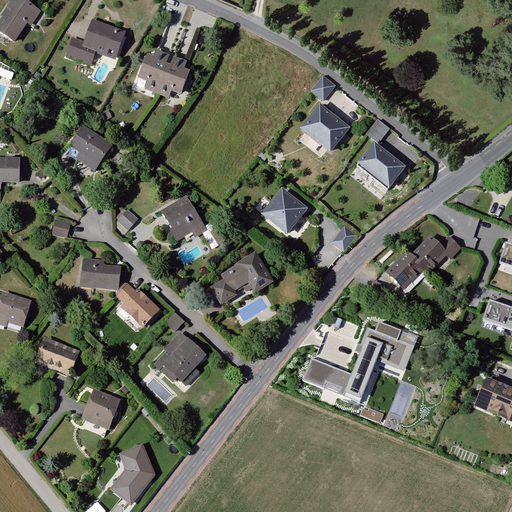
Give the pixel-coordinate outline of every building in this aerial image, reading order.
[(44,13),(22,0),(14,0),(0,22),(0,35),(15,45),(28,25),(34,29),(44,13)] [(131,37),(92,23),(85,44),(70,39),(63,58),(91,67),(96,53),(123,62),(131,37)] [(189,61),(158,49),(155,57),(149,55),(139,79),(148,83),(145,90),(169,100),(173,92),(186,97),(196,71),(187,67),(189,61)] [(323,79),(311,94),(324,104),(336,89),(323,79)] [(352,133),(320,107),(300,132),(333,158),(352,133)] [(378,123),(366,137),(378,146),(389,132),(378,123)] [(115,148),(86,127),(67,152),(97,173),(115,148)] [(408,170),(375,145),(358,166),(391,192),(408,170)] [(19,159),(0,160),(0,186),(21,185),(19,159)] [(307,213),(279,192),(260,217),(287,238),(307,213)] [(187,197),(160,212),(177,240),(203,226),(187,197)] [(150,231),(127,212),(115,226),(139,245),(150,231)] [(71,224),(56,219),(51,236),(67,240),(71,224)] [(356,238),(343,228),(331,243),(344,253),(356,238)] [(461,249),(448,237),(441,244),(435,239),(418,257),(412,251),(389,276),(404,290),(422,271),(427,275),(446,254),(452,259),(461,249)] [(511,246),(504,243),(495,266),(511,272),(511,246)] [(278,282),(257,252),(207,285),(223,310),(240,299),(236,293),(250,284),(258,295),(278,282)] [(127,264),(82,258),(78,288),(123,294),(127,264)] [(164,311),(139,289),(121,310),(146,332),(164,311)] [(35,303),(4,292),(0,304),(0,325),(24,334),(35,303)] [(511,310),(488,302),(480,325),(511,336),(511,310)] [(396,338),(368,328),(357,357),(360,358),(353,378),(331,370),(325,386),(350,395),(347,403),(365,409),(380,368),(407,377),(417,347),(408,344),(411,336),(398,332),(396,338)] [(82,353),(44,340),(35,366),(73,379),(82,353)] [(209,362),(186,341),(163,367),(187,388),(209,362)] [(511,389),(486,379),(474,409),(511,424),(511,389)] [(124,401),(94,389),(80,423),(110,435),(124,401)] [(146,442),(119,452),(126,470),(109,491),(132,509),(158,477),(146,442)]
